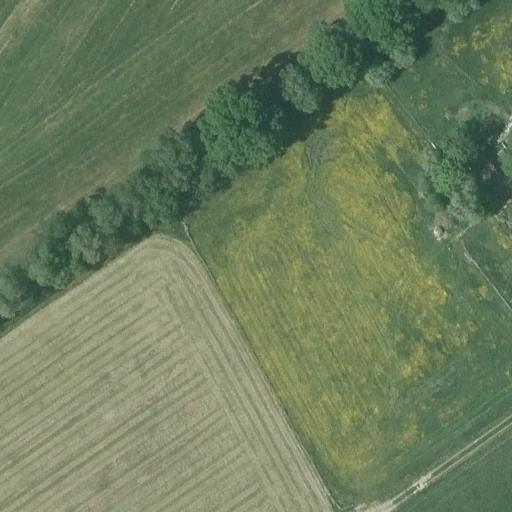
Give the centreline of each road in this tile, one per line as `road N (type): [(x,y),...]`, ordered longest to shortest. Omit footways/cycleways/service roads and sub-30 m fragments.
road 1 (track): [(444,0),(0,316)]
road 2 (track): [(511,417),(378,511)]
